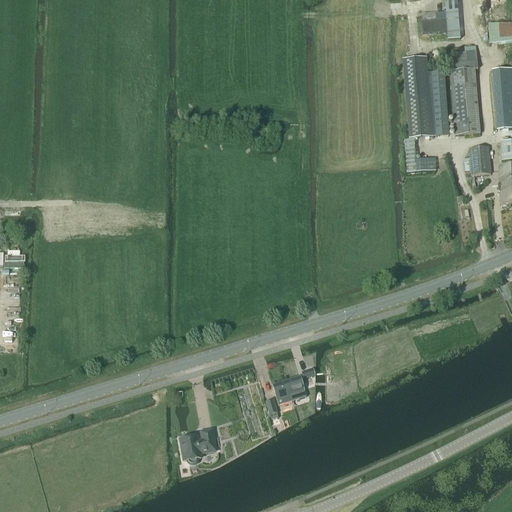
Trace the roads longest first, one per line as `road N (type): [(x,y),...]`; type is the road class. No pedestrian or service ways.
road 1 (secondary): [(0,422),(511,256)]
road 2 (track): [(296,0),(301,269),(314,325)]
road 3 (tertiary): [(314,511),(511,418)]
road 4 (track): [(297,15),(422,0)]
